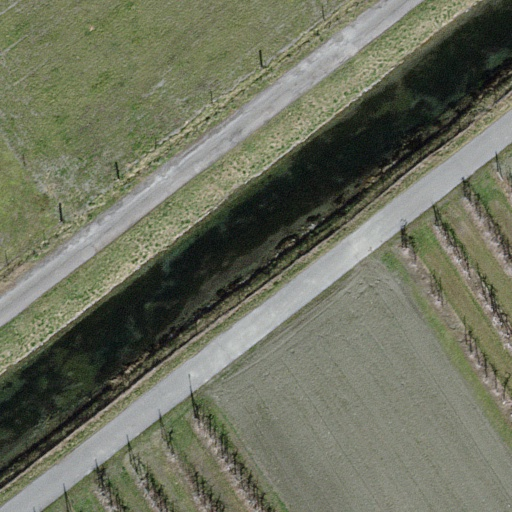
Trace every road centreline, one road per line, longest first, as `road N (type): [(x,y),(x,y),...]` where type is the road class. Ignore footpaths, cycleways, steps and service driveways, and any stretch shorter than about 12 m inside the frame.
road 1 (unclassified): [(17,511),(511,121)]
road 2 (unclassified): [(393,0),(0,308)]
